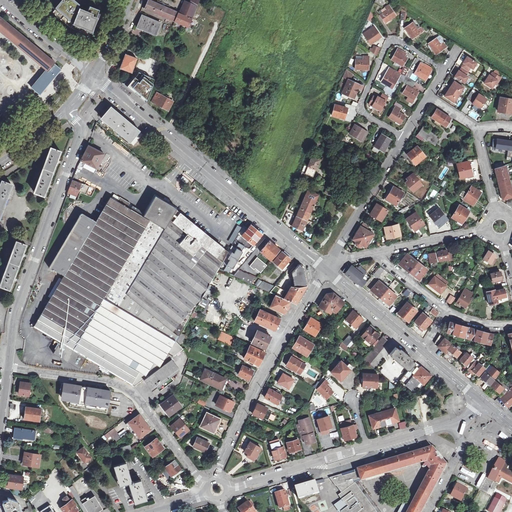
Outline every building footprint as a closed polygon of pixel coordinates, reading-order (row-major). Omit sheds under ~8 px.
[(53,0),(50,4),(56,9),(51,14),(70,30),(78,34),(88,37),(99,10),(89,6),(87,13),(76,9),(77,5),(71,0),(53,0)] [(149,0),(146,9),(177,22),(180,12),(153,0),(149,0)] [(201,0),(191,0),(191,1),(187,0),(185,0),(180,12),(195,18),(201,0)] [(377,11),(379,14),(385,23),(397,14),(389,3),(377,11)] [(191,28),(195,18),(180,12),(177,22),(191,28)] [(164,22),(144,14),(138,28),(159,36),(164,22)] [(0,16),(0,31),(48,72),(55,63),(0,16)] [(421,26),(416,18),(404,27),(412,38),(425,29),(422,26),(421,26)] [(382,36),(374,24),(363,32),(371,44),(382,36)] [(448,46),(440,34),(428,42),(436,54),(448,46)] [(381,47),(374,44),(372,47),(370,47),(369,49),(377,55),(381,47)] [(407,52),(398,47),(391,59),(403,66),(409,56),(406,55),(407,52)] [(140,58),(128,54),(122,68),(135,73),(140,58)] [(477,61),(467,54),(463,61),(464,62),(460,68),(459,67),(454,75),(465,82),(470,74),(468,73),(471,67),(473,68),(477,61)] [(370,55),(355,55),(355,69),(369,69),(370,55)] [(425,63),(421,61),(414,73),(419,75),(426,80),(431,71),(423,66),(425,63)] [(360,83),(351,79),(353,73),(346,68),(339,86),(343,87),(341,93),(354,98),(360,83)] [(402,73),(396,70),(395,72),(388,68),(380,81),(393,88),(402,73)] [(502,76),(492,70),(491,73),(489,72),(484,81),(493,87),(495,82),(497,83),(502,76)] [(139,73),(128,86),(147,103),(155,80),(139,73)] [(410,78),(406,75),(403,80),(408,83),(413,86),(416,81),(410,78)] [(464,85),(454,79),(444,94),(454,101),(464,85)] [(420,90),(413,86),(408,83),(402,92),(414,100),(420,90)] [(170,111),(176,101),(158,91),(152,101),(170,111)] [(388,95),(382,92),(380,96),(377,94),(377,96),(373,94),(368,104),(380,110),(388,95)] [(487,99),(476,92),(471,100),(474,102),(473,103),(479,107),(482,107),(487,99)] [(511,99),(500,97),(498,111),(511,113),(511,99)] [(403,105),(396,101),(394,104),(395,105),(388,116),(401,124),(406,114),(400,110),(403,105)] [(348,106),(334,103),(331,115),(345,119),(348,106)] [(125,117),(111,105),(101,117),(130,142),(140,130),(125,117)] [(448,117),(436,109),(431,116),(442,124),(448,117)] [(477,119),(479,114),(471,110),(468,115),(477,119)] [(448,117),(442,124),(447,128),(452,120),(448,117)] [(368,131),(354,123),(348,133),(362,141),(368,131)] [(440,138),(424,127),(417,136),(423,139),(424,138),(435,145),(440,138)] [(391,139),(381,132),(373,146),(384,152),(391,139)] [(511,157),(511,141),(493,139),(492,147),(508,149),(507,156),(511,157)] [(95,148),(88,145),(81,160),(96,169),(104,154),(96,149),(97,148),(95,147),(95,148)] [(425,157),(417,147),(407,155),(409,157),(412,162),(411,163),(414,167),(419,164),(418,162),(425,157)] [(51,148),(35,193),(44,196),(60,151),(51,148)] [(302,173),(299,178),(304,180),(306,175),(313,178),(321,160),(309,155),(306,162),(309,163),(305,174),(302,173)] [(468,162),(457,164),(461,178),(467,177),(467,178),(473,177),(472,172),(471,172),(468,162)] [(511,193),(505,165),(495,169),(502,199),(511,196),(511,193)] [(421,184),(412,174),(404,180),(413,191),(421,184)] [(89,187),(72,180),(67,193),(76,196),(78,192),(85,195),(89,187)] [(2,181),(0,185),(0,214),(11,184),(2,181)] [(478,190),(471,186),(463,199),(473,205),(479,195),(480,196),(483,191),(483,190),(479,188),(478,190)] [(403,193),(393,187),(389,195),(387,194),(384,200),(389,203),(390,201),(396,205),(403,193)] [(434,189),(429,196),(433,199),(438,192),(434,189)] [(297,217),(293,227),(303,231),(318,196),(308,192),(301,208),(297,217)] [(155,195),(142,217),(165,230),(176,211),(178,208),(155,195)] [(222,264),(228,253),(176,211),(165,230),(142,217),(128,208),(130,204),(120,198),(117,202),(111,198),(96,223),(94,222),(93,223),(85,218),(85,217),(82,215),(80,215),(48,268),(49,270),(52,272),(53,271),(63,277),(33,328),(59,343),(53,353),(79,369),(86,358),(134,386),(144,379),(144,380),(172,359),(184,350),(176,338),(222,264)] [(387,210),(377,204),(370,214),(380,221),(387,210)] [(460,205),(453,216),(459,220),(458,222),(462,224),(463,224),(465,220),(464,219),(469,211),(460,205)] [(438,209),(429,217),(436,225),(435,226),(438,230),(442,227),(445,231),(450,228),(445,222),(447,220),(438,209)] [(416,212),(406,218),(413,228),(412,229),(415,233),(420,229),(419,228),(425,224),(416,212)] [(369,227),(363,223),(361,227),(360,227),(353,239),(356,241),(356,242),(356,244),(356,245),(357,246),(358,247),(361,247),(363,245),(366,247),(374,235),(367,231),(369,227)] [(233,243),(241,226),(236,224),(228,241),(233,243)] [(390,226),(384,228),(387,238),(388,238),(389,241),(394,240),(393,237),(400,235),(398,225),(393,225),(393,224),(390,225),(390,226)] [(261,235),(251,227),(242,237),(252,246),(261,235)] [(26,245),(17,241),(0,286),(10,290),(26,245)] [(280,251),(269,242),(261,253),(271,261),(272,261),(280,251)] [(228,253),(222,264),(227,267),(224,272),(229,275),(232,270),(233,270),(236,265),(235,264),(239,258),(240,258),(243,253),(242,253),(245,248),(239,244),(236,249),(232,247),(228,253)] [(446,250),(437,252),(439,261),(452,259),(451,253),(447,254),(446,250)] [(490,251),(488,250),(486,254),(485,253),(484,255),(485,255),(484,258),(490,262),(493,257),(495,254),(493,253),(494,252),(490,250),(490,251)] [(290,259),(280,251),(272,261),(279,266),(277,268),(282,271),(283,270),(282,269),(285,265),(288,263),(290,259)] [(438,261),(435,252),(428,254),(430,263),(438,261)] [(417,261),(407,254),(399,264),(409,272),(417,261)] [(267,266),(258,258),(251,267),(255,270),(257,268),(262,272),(267,266)] [(427,269),(417,261),(409,272),(419,279),(427,269)] [(303,268),(299,264),(297,266),(292,272),(294,287),(292,286),(284,299),(290,302),(296,304),(306,286),(303,268)] [(349,267),(347,265),(343,270),(345,272),(346,271),(358,282),(364,274),(357,268),(351,264),(349,267)] [(360,265),(357,268),(364,274),(367,271),(360,265)] [(380,267),(373,275),(378,279),(381,276),(380,275),(383,270),(380,267)] [(252,285),(257,278),(240,270),(234,277),(252,285)] [(500,273),(499,271),(491,273),(492,281),(501,279),(501,277),(502,277),(501,273),(500,273)] [(446,286),(435,277),(429,284),(440,293),(446,286)] [(275,286),(257,278),(252,285),(269,292),(275,286)] [(397,296),(379,281),(372,290),(390,305),(397,296)] [(277,296),(280,298),(285,290),(276,286),(270,293),(277,296)] [(468,291),(464,288),(455,302),(460,305),(460,304),(465,307),(470,301),(469,299),(472,295),(468,292),(468,291)] [(495,290),(486,292),(490,305),(508,300),(506,290),(504,290),(504,289),(495,291),(495,290)] [(344,302),(333,293),(330,293),(325,294),(318,306),(330,314),(333,310),(336,312),(344,302)] [(284,314),(290,302),(284,299),(280,298),(277,296),(271,307),(284,314)] [(417,311),(407,303),(402,308),(401,308),(396,314),(402,319),(403,318),(408,322),(417,311)] [(280,319),(260,310),(255,321),(274,330),(280,319)] [(363,319),(353,310),(346,319),(356,327),(363,319)] [(431,321),(422,313),(414,322),(424,330),(431,321)] [(310,318),(304,329),(314,336),(322,324),(310,318)] [(424,330),(414,322),(412,325),(422,333),(424,330)] [(457,324),(450,323),(447,333),(490,344),(493,333),(482,331),(483,330),(479,329),(479,330),(460,326),(460,324),(457,324)] [(377,328),(371,324),(362,335),(371,343),(379,334),(375,330),(377,328)] [(236,338),(222,331),(219,339),(233,345),(236,338)] [(272,338),(259,332),(254,344),(266,349),(272,338)] [(188,336),(182,333),(178,340),(181,342),(184,337),(187,338),(188,336)] [(462,351),(452,342),(444,336),(444,337),(440,333),(435,342),(438,344),(437,345),(446,353),(446,352),(451,356),(453,354),(457,357),(462,351)] [(300,336),(293,347),(306,356),(313,345),(300,336)] [(388,341),(382,337),(363,359),(369,364),(388,341)] [(265,352),(251,346),(245,359),(259,365),(265,352)] [(414,362),(395,347),(389,354),(408,370),(414,362)] [(466,365),(473,357),(466,350),(459,359),(466,365)] [(306,364),(292,357),(287,365),(301,373),(306,364)] [(478,375),(485,367),(475,358),(467,369),(473,374),(474,372),(478,375)] [(155,394),(174,380),(171,377),(180,370),(172,359),(144,380),(155,394)] [(350,370),(339,360),(330,371),(341,380),(350,370)] [(409,371),(401,381),(412,390),(416,386),(414,384),(418,380),(420,381),(423,385),(432,374),(422,365),(414,375),(409,371)] [(254,370),(245,366),(241,374),(249,379),(254,370)] [(225,378),(206,370),(202,380),(209,383),(209,381),(221,387),(225,378)] [(490,385),(494,379),(484,370),(479,376),(490,385)] [(294,380),(284,374),(278,383),(289,389),(294,380)] [(377,374),(363,374),(362,378),(361,378),(361,385),(362,385),(363,386),(377,386),(377,374)] [(183,377),(180,385),(186,387),(188,378),(183,377)] [(504,387),(494,379),(490,385),(499,393),(504,387)] [(329,383),(326,380),(318,390),(327,398),(334,392),(327,386),(329,383)] [(31,383),(20,382),(20,386),(21,386),(20,395),(29,396),(31,383)] [(111,391),(67,384),(67,386),(64,386),(63,391),(64,391),(63,399),(108,406),(111,391)] [(511,388),(500,398),(508,407),(511,404),(511,388)] [(282,396),(270,389),(265,398),(278,405),(282,396)] [(181,406),(174,396),(162,405),(170,415),(181,406)] [(234,402),(221,396),(217,405),(229,411),(234,402)] [(268,408),(258,403),(254,413),(263,418),(264,416),(269,419),(272,411),(267,409),(268,408)] [(41,409),(26,407),(24,419),(39,421),(41,409)] [(382,413),(386,425),(397,421),(394,409),(382,413)] [(151,429),(140,413),(126,424),(138,439),(151,429)] [(220,419),(207,413),(201,426),(214,433),(220,419)] [(382,413),(370,417),(373,428),(386,425),(382,413)] [(332,427),(328,416),(317,419),(321,432),(332,429),(331,427),(332,427)] [(307,419),(299,421),(300,424),(296,426),(299,435),(303,434),(304,438),(305,444),(310,443),(310,440),(314,439),(310,425),(309,425),(307,419)] [(183,425),(179,420),(171,427),(179,438),(187,432),(182,426),(183,425)] [(406,420),(399,422),(400,428),(408,426),(406,420)] [(352,425),(342,428),(345,439),(346,439),(347,441),(358,438),(357,435),(356,436),(352,425)] [(116,431),(114,427),(108,432),(110,435),(116,431)] [(36,431),(15,428),(14,437),(34,440),(36,431)] [(203,439),(198,437),(194,446),(206,452),(210,443),(209,442),(210,441),(203,438),(203,439)] [(164,448),(157,439),(145,447),(152,456),(164,448)] [(301,449),(298,439),(287,442),(290,452),(294,451),(294,452),(300,451),(300,449),(301,449)] [(261,448),(251,442),(244,453),(248,455),(249,453),(256,457),(261,448)] [(285,459),(287,458),(282,442),(270,445),(275,460),(277,460),(277,461),(283,459),(282,458),(285,457),(285,459)] [(382,462),(385,473),(424,462),(429,461),(432,465),(430,469),(412,504),(407,511),(421,511),(447,464),(433,446),(382,462)] [(83,447),(77,452),(85,463),(92,458),(83,447)] [(40,454),(25,452),(24,463),(38,466),(40,454)] [(505,462),(499,459),(496,464),(495,464),(491,472),(492,472),(488,478),(494,481),(495,481),(498,482),(500,477),(511,483),(511,472),(506,469),(508,466),(504,464),(505,462)] [(181,469),(174,460),(165,467),(171,476),(181,469)] [(429,461),(424,462),(426,464),(427,466),(430,469),(432,465),(429,461)] [(126,462),(113,465),(119,485),(128,483),(134,503),(146,499),(140,479),(133,481),(133,480),(131,480),(126,462)] [(382,462),(363,467),(366,479),(385,473),(382,462)] [(362,480),(366,479),(363,467),(355,470),(356,472),(343,476),(342,474),(330,478),(336,486),(337,485),(342,493),(339,495),(340,496),(342,499),(343,499),(345,501),(344,502),(348,507),(342,511),(377,511),(355,482),(353,480),(362,478),(362,480)] [(8,482),(6,482),(6,487),(21,489),(26,489),(27,483),(22,482),(23,477),(10,474),(9,480),(8,482)] [(316,481),(297,487),(300,498),(320,492),(316,481)] [(468,489),(459,484),(453,495),(462,500),(468,489)] [(69,488),(83,511),(101,511),(103,511),(93,494),(81,501),(72,486),(69,488)] [(276,493),(281,508),(285,507),(290,505),(287,496),(289,496),(287,491),(286,491),(276,493)] [(67,504),(61,508),(64,511),(74,511),(77,510),(74,505),(76,504),(72,500),(70,501),(69,501),(70,500),(67,495),(62,499),(66,504),(66,503),(67,504)] [(34,511),(29,502),(27,503),(29,509),(25,510),(26,511),(23,511),(21,511),(17,501),(9,498),(8,500),(3,502),(7,511),(34,511)] [(500,511),(505,504),(495,498),(488,511),(500,511)] [(343,499),(342,499),(336,504),(342,511),(348,507),(344,502),(345,501),(343,499)] [(257,511),(249,501),(240,508),(241,509),(240,510),(241,511),(257,511)] [(407,511),(412,504),(406,501),(399,511),(407,511)]
